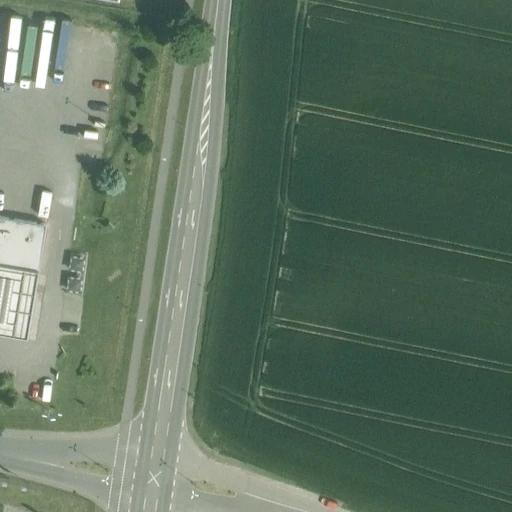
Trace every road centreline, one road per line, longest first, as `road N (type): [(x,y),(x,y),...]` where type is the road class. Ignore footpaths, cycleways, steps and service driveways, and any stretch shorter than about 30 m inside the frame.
road 1 (secondary): [(217,0),(154,484)]
road 2 (unclassified): [(0,456),(154,484)]
road 3 (unclassified): [(154,484),(274,511)]
